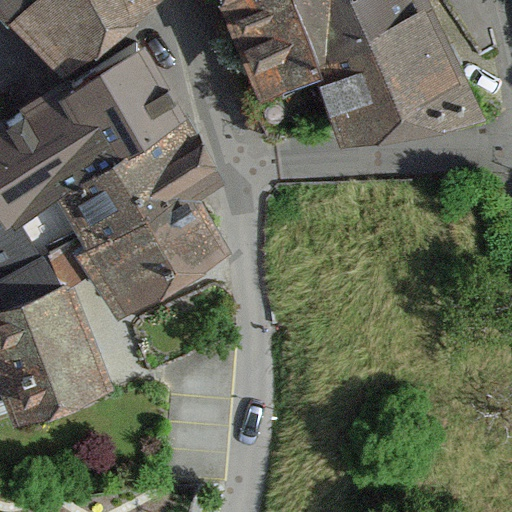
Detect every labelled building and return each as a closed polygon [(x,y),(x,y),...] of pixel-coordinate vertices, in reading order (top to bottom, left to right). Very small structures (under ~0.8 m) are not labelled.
[(6,0),(64,60),(145,0),(6,0)] [(229,0),(263,92),(321,67),(343,130),(484,105),(433,0),(229,0)] [(59,200),(185,123),(136,44),(63,89),(0,127),(0,207),(13,229),(59,200)] [(94,257),(195,196),(220,180),(185,123),(59,200),(94,257)] [(195,196),(94,257),(83,264),(118,321),(230,253),(195,196)] [(67,284),(0,309),(0,387),(15,426),(108,391),(67,284)]
